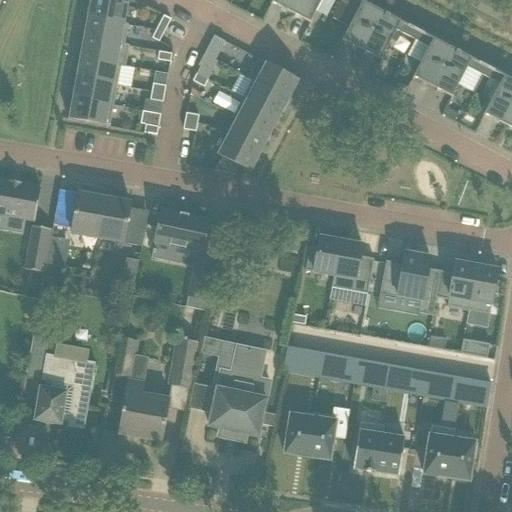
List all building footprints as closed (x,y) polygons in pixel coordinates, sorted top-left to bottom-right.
[(123,24),(127,5),(128,6),(128,4),(123,3),(123,0),(90,0),(88,19),(123,25),(123,24)] [(290,14),(297,0),(272,0),(270,5),(272,5),(273,4),(290,14)] [(321,0),(297,0),(290,14),(310,24),(311,23),(310,22),(321,0)] [(362,3),(357,0),(342,0),(341,2),(358,11),(362,3)] [(361,51),(381,13),(362,3),(358,11),(341,42),(343,43),(343,41),(361,51)] [(400,23),(381,13),(361,51),(381,61),(382,60),(381,59),(396,31),(400,23)] [(164,31),(170,22),(170,20),(163,17),(157,28),(164,31)] [(124,45),(128,25),(123,24),(123,25),(88,19),(84,39),(124,46),(124,45)] [(412,39),(416,31),(400,23),(396,31),(412,39)] [(158,43),(164,31),(157,28),(151,39),(158,43)] [(433,40),(416,31),(412,39),(428,48),(433,40)] [(221,50),(225,42),(214,36),(210,44),(221,50)] [(125,68),(129,46),(124,45),(124,46),(84,39),(80,59),(120,66),(120,68),(125,68)] [(432,88),(452,50),(433,40),(428,48),(412,79),(414,80),(414,79),(432,88)] [(471,60),(452,50),(432,88),(452,99),(453,97),(452,96),(467,68),(471,60)] [(170,63),(171,55),(158,53),(157,61),(170,63)] [(117,86),(120,68),(120,66),(80,59),(77,79),(117,86)] [(298,81),(258,60),(247,80),(251,82),(252,81),(288,100),(298,81)] [(483,77),(487,68),(471,60),(467,68),(483,77)] [(211,73),(200,67),(196,75),(207,81),(211,73)] [(504,77),(487,68),(483,77),(499,85),(504,77)] [(204,88),(207,81),(196,75),(192,82),(204,88)] [(503,125),(511,107),(511,81),(504,77),(499,85),(483,116),(484,117),(485,116),(503,125)] [(113,107),(117,86),(77,79),(73,99),(113,107)] [(288,100),(252,81),(251,82),(242,99),(278,118),(288,100)] [(164,95),(165,87),(153,85),(151,93),(164,95)] [(162,103),(164,95),(151,93),(150,101),(162,103)] [(109,128),(113,107),(73,99),(69,119),(68,118),(68,120),(109,128)] [(278,118),(242,99),(232,118),(237,120),(237,119),(269,136),(278,118)] [(511,107),(503,125),(511,129),(511,107)] [(197,124),(198,116),(186,114),(184,122),(197,124)] [(269,136),(237,119),(237,120),(228,137),(259,154),(269,136)] [(195,132),(197,124),(184,122),(183,130),(195,132)] [(156,136),(158,128),(145,126),(144,134),(156,136)] [(249,173),(259,154),(228,137),(218,156),(221,158),(214,172),(234,176),(239,167),(249,173)] [(0,216),(34,222),(40,188),(20,185),(21,184),(9,182),(9,183),(0,181),(0,216)] [(104,203),(78,198),(70,238),(96,243),(104,203)] [(96,243),(122,248),(130,207),(104,203),(96,243)] [(161,212),(154,243),(201,253),(208,222),(188,217),(188,216),(187,216),(187,217),(180,215),(180,214),(179,214),(179,215),(161,212)] [(32,227),(25,270),(43,273),(51,230),(32,227)] [(145,235),(131,232),(128,249),(142,251),(145,235)] [(46,257),(44,268),(59,271),(61,260),(65,240),(49,237),(46,257)] [(334,277),(341,242),(319,238),(317,250),(309,248),(305,272),(333,277),(334,277)] [(367,295),(374,260),(360,257),(362,246),(341,242),(334,277),(333,277),(331,289),(367,295)] [(379,294),(420,301),(417,314),(432,317),(435,299),(440,272),(427,270),(430,258),(404,253),(402,267),(390,265),(391,263),(385,262),(379,294)] [(196,258),(188,297),(208,301),(216,262),(196,258)] [(468,312),(476,267),(455,263),(453,275),(448,301),(447,308),(468,312)] [(497,296),(499,282),(495,281),(497,270),(476,267),(468,312),(489,315),(493,295),(497,296)] [(448,301),(453,275),(440,272),(435,299),(448,301)] [(32,337),(48,340),(51,327),(48,326),(51,315),(53,315),(55,303),(39,300),(32,337)] [(192,341),(201,342),(208,304),(200,302),(192,341)] [(294,316),(293,323),(304,325),(306,318),(294,316)] [(431,338),(428,349),(444,352),(446,341),(431,338)] [(167,386),(191,390),(196,358),(198,343),(176,339),(167,386)] [(486,360),(489,345),(462,340),(460,355),(486,360)] [(286,347),(282,373),(294,375),(299,350),(286,347)] [(262,413),(269,382),(253,379),(254,375),(259,376),(262,365),(264,354),(237,348),(233,362),(232,370),(237,371),(236,375),(220,372),(208,428),(220,430),(218,438),(244,443),(246,436),(257,438),(260,425),(272,428),(275,416),(262,413)] [(67,427),(83,430),(94,364),(45,356),(41,382),(45,382),(44,389),(34,388),(31,406),(36,407),(34,421),(60,426),(61,421),(68,422),(67,427)] [(348,358),(346,371),(362,374),(364,361),(348,358)] [(413,370),(411,383),(427,386),(430,373),(413,370)] [(346,371),(343,384),(360,387),(362,374),(346,371)] [(120,419),(117,435),(118,435),(161,442),(160,442),(162,443),(165,424),(169,401),(141,396),(143,385),(129,382),(126,382),(120,419)] [(478,382),(473,407),(486,409),(490,384),(478,382)] [(411,383),(409,395),(425,398),(427,386),(411,383)] [(373,390),(371,402),(385,404),(387,393),(373,390)] [(289,415),(283,455),(306,458),(312,419),(289,415)] [(312,419),(306,458),(329,462),(335,422),(312,419)] [(360,423),(352,471),(353,471),(353,470),(361,472),(374,474),(375,474),(381,436),(383,427),(360,423)] [(430,427),(423,476),(446,479),(452,440),(453,440),(454,430),(430,427)] [(381,436),(375,474),(397,477),(398,478),(404,439),(403,439),(403,440),(381,436)] [(452,440),(446,479),(469,483),(472,460),(475,460),(477,445),(474,445),(475,443),(453,440),(452,440)]
